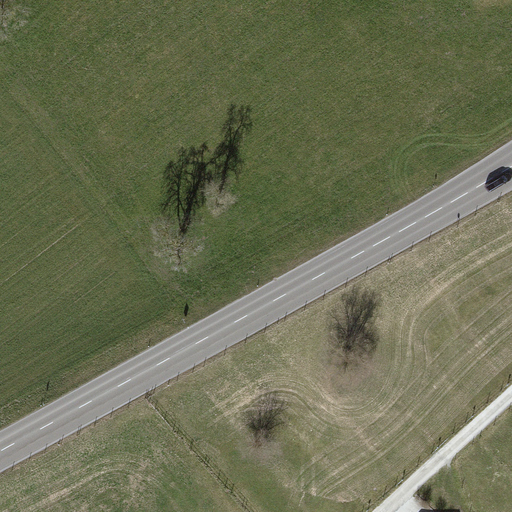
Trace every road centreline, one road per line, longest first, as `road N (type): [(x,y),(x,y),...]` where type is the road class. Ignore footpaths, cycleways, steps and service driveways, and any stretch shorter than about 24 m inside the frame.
road 1 (secondary): [(511,166),(0,452)]
road 2 (track): [(382,511),(511,392)]
